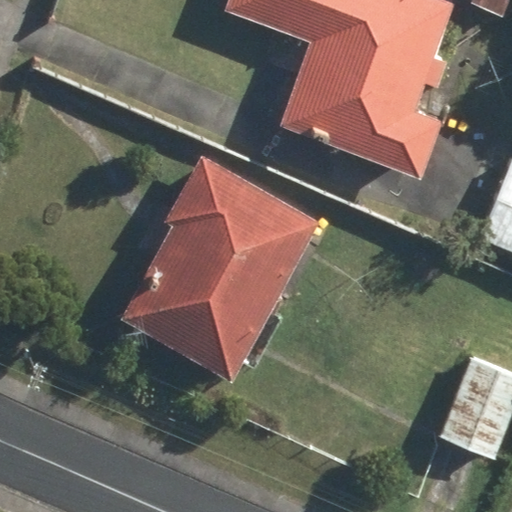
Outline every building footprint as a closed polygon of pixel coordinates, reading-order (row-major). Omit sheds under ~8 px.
[(414,100),(422,77),(438,82),(449,52),(433,46),(450,0),(222,0),(222,1),(314,35),(283,120),(393,160),(418,169),(440,109),(414,100)] [(476,0),(503,12),(508,0),(476,0)] [(199,150),(165,215),(171,218),(121,313),(235,373),(320,214),(199,150)] [(511,152),(510,152),(478,226),(511,240),(511,152)] [(511,408),(511,367),(471,352),(440,429),(495,451),(511,408)]
